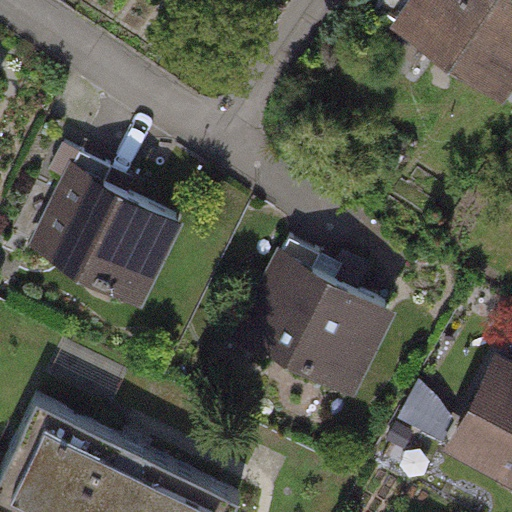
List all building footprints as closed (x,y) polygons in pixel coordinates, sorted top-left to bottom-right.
[(511,62),(511,0),(401,0),(389,18),(494,89),(511,62)] [(180,218),(80,170),(39,255),(139,303),(180,218)] [(395,307),(294,249),(247,332),(348,389),(395,307)] [(511,368),(489,356),(441,444),(511,482),(511,368)] [(0,501),(22,511),(230,511),(238,497),(38,399),(0,476),(0,501)]
